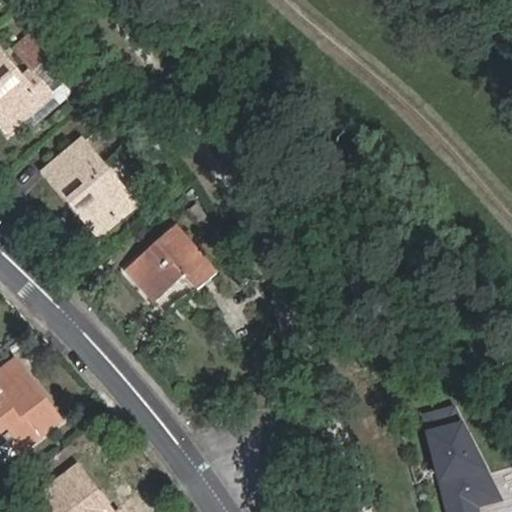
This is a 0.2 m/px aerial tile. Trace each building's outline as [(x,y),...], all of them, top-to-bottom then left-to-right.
[(41,29),(14,52),(34,75),(42,68),(61,52),(41,29)] [(25,82),(24,81),(0,52),(0,119),(11,133),(25,121),(44,105),(25,82)] [(44,105),(25,121),(33,131),(66,103),(66,96),(42,68),(34,75),(25,82),(44,105)] [(0,127),(7,136),(11,133),(0,119),(0,127)] [(133,203),(85,144),(47,175),(96,234),(133,203)] [(217,273),(177,228),(125,272),(153,304),(185,277),(197,291),(217,273)] [(156,308),(168,320),(185,301),(172,290),(156,308)] [(0,462),(3,466),(17,456),(58,425),(49,412),(54,408),(26,372),(23,375),(13,362),(0,371),(0,433),(7,443),(0,448),(0,462)] [(500,501),(457,410),(428,416),(448,511),(461,511),(461,510),(476,507),(500,501)] [(102,511),(91,497),(97,493),(78,465),(41,493),(55,511),(102,511)] [(111,511),(97,493),(91,497),(102,511),(111,511)]
